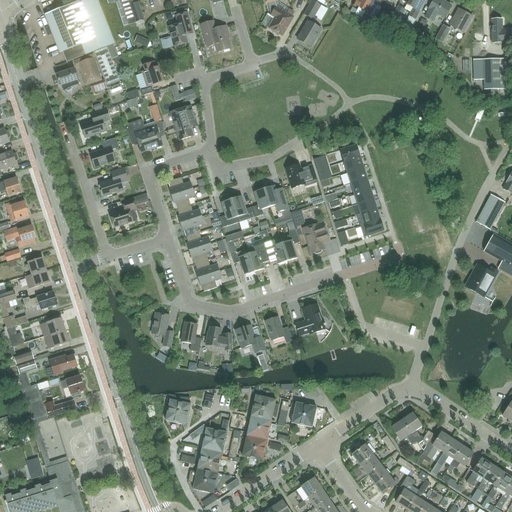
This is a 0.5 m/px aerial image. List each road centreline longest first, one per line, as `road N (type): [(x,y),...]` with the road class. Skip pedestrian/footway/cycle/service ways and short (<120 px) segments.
road 1 (residential): [(399,255),(230,312),(188,302),(168,238)]
road 2 (residential): [(412,384),(457,245),(511,143)]
road 3 (tertiary): [(164,511),(77,267)]
road 4 (tertiary): [(77,267),(0,26)]
road 5 (residential): [(64,124),(106,257)]
road 6 (residential): [(168,238),(146,170),(210,151)]
road 7 (residential): [(210,151),(217,170),(268,159),(312,132)]
road 8 (residential): [(511,453),(412,384)]
